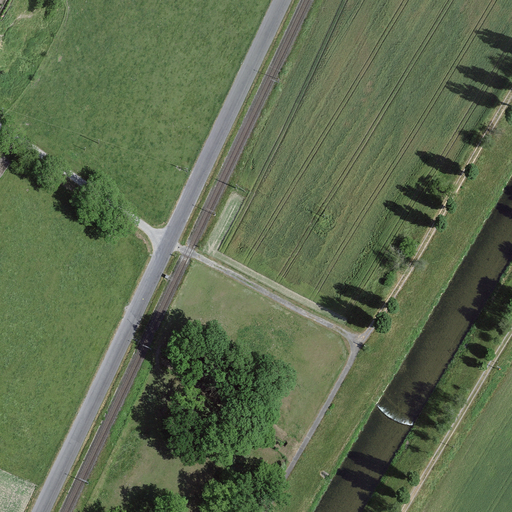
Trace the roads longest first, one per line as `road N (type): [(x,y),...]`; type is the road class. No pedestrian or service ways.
road 1 (tertiary): [(284,0),(43,511)]
road 2 (track): [(264,511),(511,91)]
road 3 (track): [(361,342),(169,243)]
road 4 (track): [(403,511),(511,329)]
